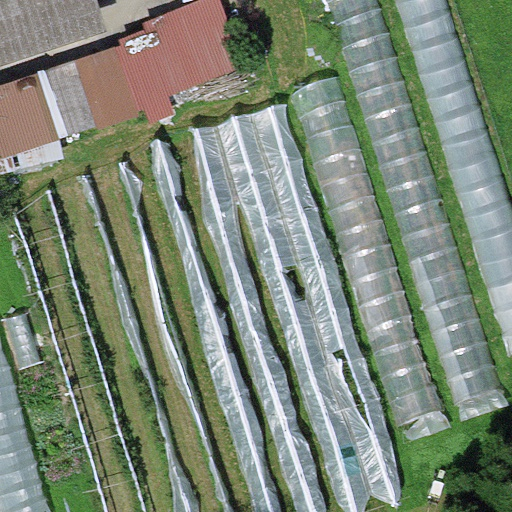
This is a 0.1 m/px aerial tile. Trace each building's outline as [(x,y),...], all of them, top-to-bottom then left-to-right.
[(0,0),(0,33),(90,4),(88,0),(0,0)] [(224,17),(0,95),(0,173),(248,87),(224,17)] [(132,511),(353,511),(412,495),(301,113),(39,189),(132,511)] [(0,511),(60,511),(0,310),(0,511)] [(449,329),(466,401),(502,392),(485,321),(449,329)]
